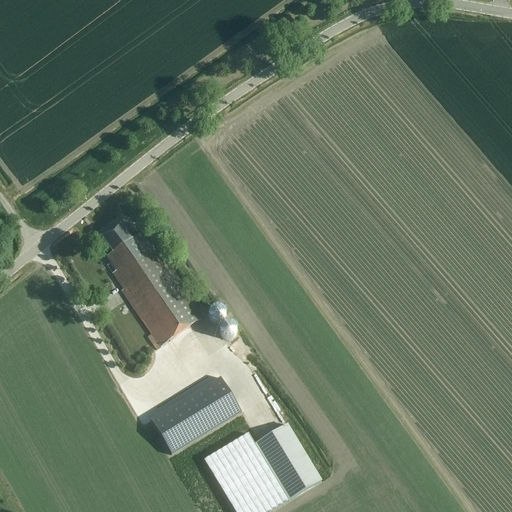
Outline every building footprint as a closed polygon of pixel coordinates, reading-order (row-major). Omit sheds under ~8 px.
[(120,224),(101,237),(112,252),(105,257),(110,263),(110,264),(116,272),(113,274),(117,281),(124,290),(122,291),(152,335),(161,347),(203,318),(146,237),(145,238),(141,233),(131,240),(120,224)] [(209,313),(208,316),(209,319),(211,322),(214,324),(217,325),(221,323),(223,321),(225,318),(225,315),(224,311),(221,309),(218,308),(214,308),(211,310),(209,313)] [(220,329),(219,332),(220,335),(222,338),(225,340),(228,340),(232,339),(234,337),(236,334),(236,331),(235,327),(232,325),(229,324),(225,324),(222,326),(220,329)] [(222,378),(151,420),(172,455),(242,412),(222,378)] [(249,433),(204,460),(236,511),(272,511),(322,481),(288,425),(255,444),(249,433)]
